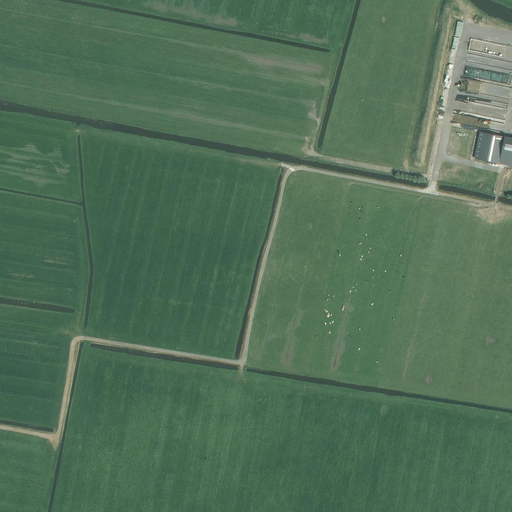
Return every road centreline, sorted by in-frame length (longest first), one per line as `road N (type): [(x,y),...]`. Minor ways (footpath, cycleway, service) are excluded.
road 1 (track): [(431,192),(299,168),(286,175),(242,361)]
road 2 (track): [(242,361),(77,339),(58,434),(0,427)]
road 3 (track): [(72,129),(294,168)]
